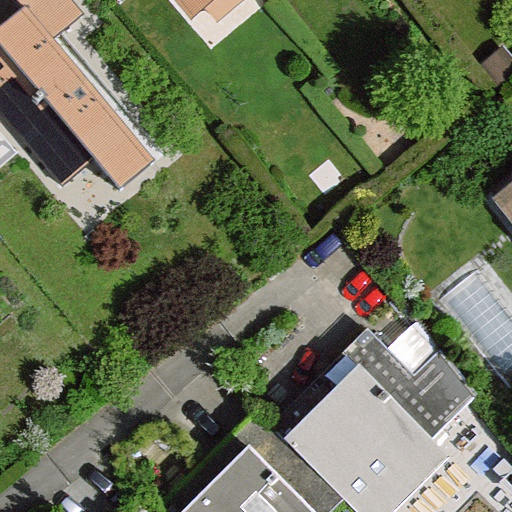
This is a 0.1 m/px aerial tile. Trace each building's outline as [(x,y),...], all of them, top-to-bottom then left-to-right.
[(0,24),(0,90),(74,177),(99,155),(137,199),(176,165),(69,39),(93,19),(76,0),(25,0),(38,14),(11,37),(0,24)] [(172,0),(203,35),(244,0),(172,0)] [(511,196),(503,204),(511,215),(511,196)] [(409,511),(461,459),(376,368),(305,446),(368,511),(409,511)] [(317,511),(263,458),(199,511),(317,511)]
